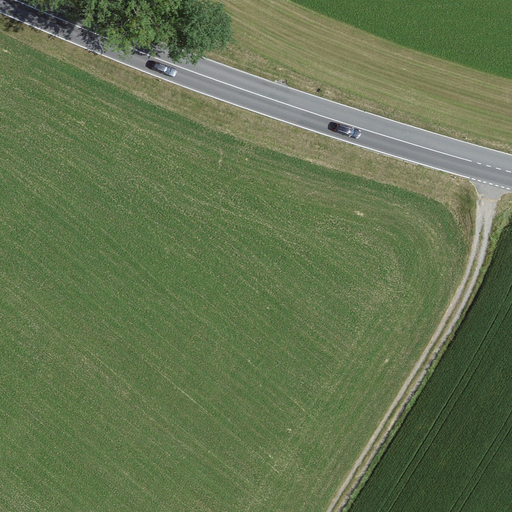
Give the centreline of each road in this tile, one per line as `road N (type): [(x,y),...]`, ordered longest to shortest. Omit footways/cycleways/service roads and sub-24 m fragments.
road 1 (secondary): [(22,0),(155,57),(511,173)]
road 2 (track): [(495,169),(483,261),(328,511)]
